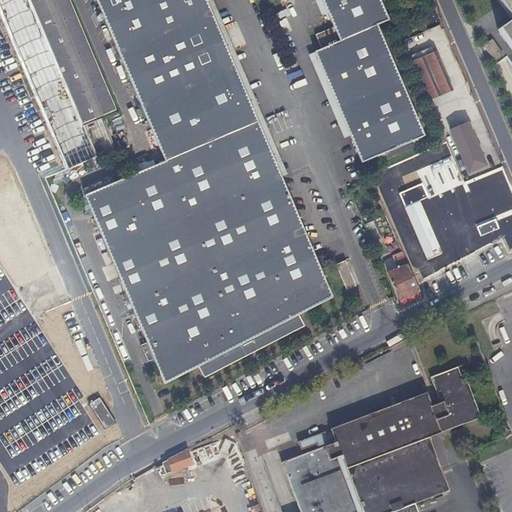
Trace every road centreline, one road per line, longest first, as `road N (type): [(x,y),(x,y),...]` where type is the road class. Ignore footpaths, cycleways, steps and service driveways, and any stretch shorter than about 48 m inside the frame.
road 1 (tertiary): [(511,267),(170,443),(62,511)]
road 2 (unknown): [(0,158),(26,176),(148,455)]
road 3 (residential): [(444,0),(511,158)]
